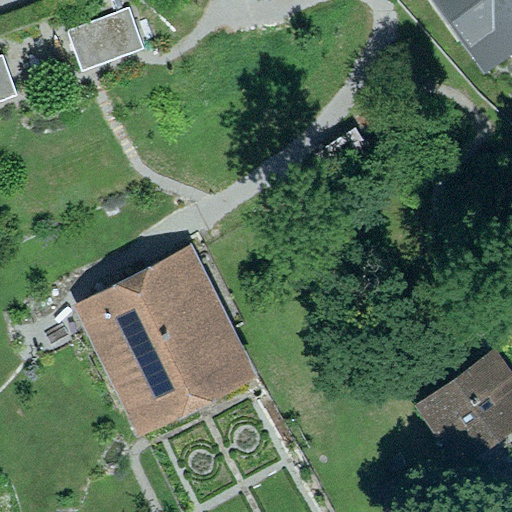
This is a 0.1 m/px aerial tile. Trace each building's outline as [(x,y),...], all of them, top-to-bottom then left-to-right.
[(511,0),(446,0),(485,53),(501,41),(511,56),(511,0)] [(66,28),(81,68),(143,46),(128,5),(66,28)] [(0,52),(0,97),(17,92),(2,52),(0,52)] [(87,297),(144,408),(233,362),(177,251),(87,297)] [(511,391),(490,361),(430,403),(459,445),(511,407),(511,391)] [(377,490),(388,511),(435,511),(411,470),(377,490)]
